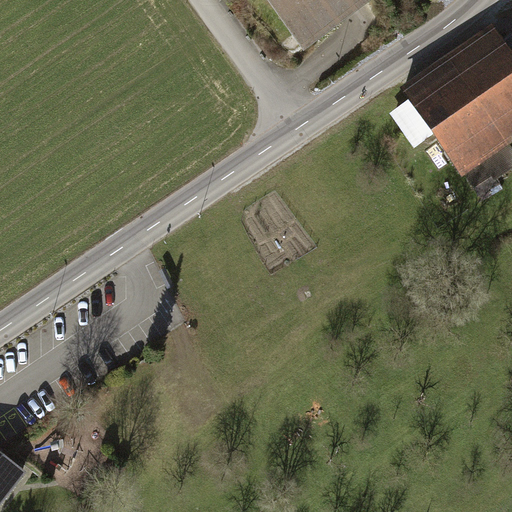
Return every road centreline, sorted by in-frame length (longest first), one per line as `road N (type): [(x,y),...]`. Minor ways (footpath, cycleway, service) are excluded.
road 1 (secondary): [(0,332),(297,132)]
road 2 (secondary): [(297,132),(478,0)]
road 3 (unclassified): [(297,132),(204,0)]
